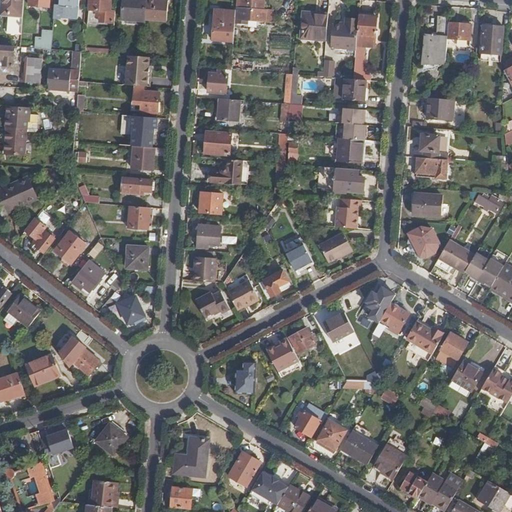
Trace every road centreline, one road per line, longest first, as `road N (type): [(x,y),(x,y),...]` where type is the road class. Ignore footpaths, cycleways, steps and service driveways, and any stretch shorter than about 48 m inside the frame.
road 1 (residential): [(164,339),(193,0)]
road 2 (residential): [(404,0),(383,259)]
road 3 (residential): [(193,395),(392,511)]
road 4 (residential): [(195,359),(383,259)]
road 5 (residential): [(0,249),(133,354)]
road 6 (residential): [(383,259),(511,333)]
road 7 (residential): [(0,430),(128,387)]
